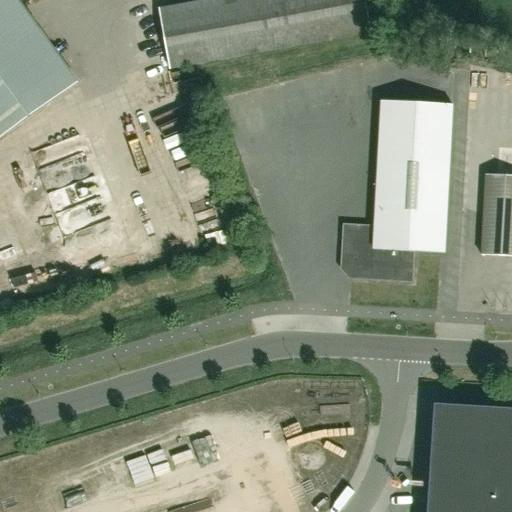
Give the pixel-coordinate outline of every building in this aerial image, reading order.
[(0,0),(0,138),(78,82),(18,0),(0,0)] [(365,0),(204,0),(159,8),(171,70),(372,32),(365,0)] [(239,95),(247,117),(257,114),(249,92),(239,95)] [(453,106),(381,102),(374,228),(344,226),(342,267),(352,279),(411,282),(413,252),(445,253),(453,106)] [(155,104),(155,116),(181,115),(180,103),(155,104)] [(73,156),(42,163),(53,204),(90,195),(84,172),(98,168),(94,150),(117,145),(113,129),(69,140),(73,156)] [(202,181),(202,166),(178,167),(178,182),(202,181)] [(481,256),(511,257),(511,177),(485,176),(481,256)] [(511,410),(434,405),(432,446),(511,450),(511,410)] [(511,490),(511,450),(432,446),(429,486),(511,490)] [(511,511),(511,490),(429,486),(427,511),(511,511)]
